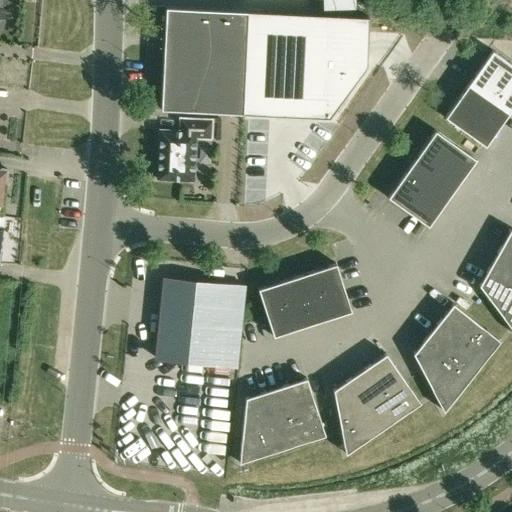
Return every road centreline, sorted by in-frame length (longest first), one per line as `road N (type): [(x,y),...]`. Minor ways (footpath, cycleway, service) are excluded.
road 1 (unclassified): [(442,45),(320,209),(278,234),(249,241),(97,222)]
road 2 (unclassified): [(68,510),(97,222)]
road 3 (unclassified): [(97,222),(107,0)]
road 4 (secondary): [(511,454),(404,511)]
